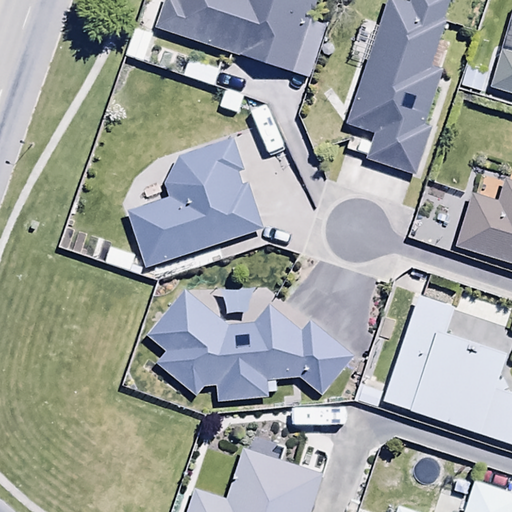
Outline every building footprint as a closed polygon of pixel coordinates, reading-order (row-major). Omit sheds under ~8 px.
[(309,23),(316,0),(179,0),(178,4),(166,0),(165,0),(156,31),(310,81),(327,28),(309,23)] [(432,71),(452,3),(443,0),(414,0),(412,9),(389,2),(348,131),(375,138),(368,161),(419,176),(431,133),(425,132),(442,74),(432,71)] [(511,58),(501,55),(491,91),(511,97),(511,58)] [(128,221),(144,271),(264,232),(250,189),(242,192),(238,178),(244,176),(234,147),(176,166),(165,190),(170,204),(128,221)] [(470,200),(456,250),(511,267),(511,187),(506,185),(499,209),(470,200)] [(218,392),(217,406),(267,402),(265,385),(300,382),(321,400),(354,364),(311,329),(303,339),(272,311),(258,330),(228,333),(186,297),(149,342),(167,358),(159,370),(194,400),(204,391),(218,392)] [(449,339),(457,313),(420,301),(384,408),(511,449),(511,399),(497,394),(509,358),(449,339)] [(194,495),(188,511),(311,511),(323,479),(246,453),(228,506),(194,495)] [(511,511),(511,499),(474,489),(466,511),(400,511),(399,511),(511,511)]
